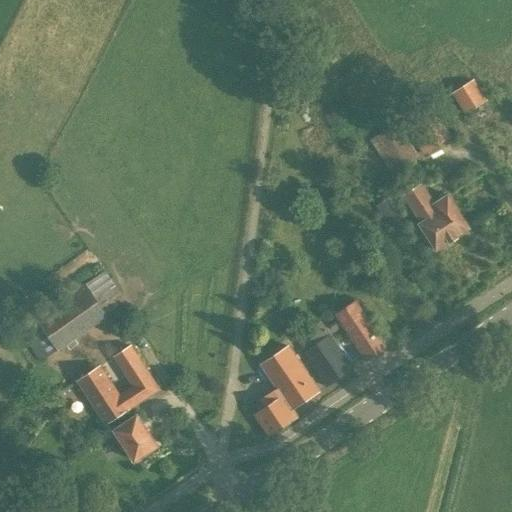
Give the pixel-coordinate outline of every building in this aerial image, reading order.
[(473,79),(452,93),(465,113),(486,100),(473,79)] [(432,105),(404,122),(423,153),(451,136),(432,105)] [(371,139),(392,172),(417,157),(396,124),(371,139)] [(418,224),(435,250),(469,228),(447,195),(433,203),(421,184),(404,195),(421,222),(418,224)] [(125,299),(106,270),(86,283),(36,318),(19,329),(41,361),(58,350),(108,315),(107,313),(125,299)] [(58,293),(48,279),(20,298),(29,312),(58,293)] [(355,301),(335,314),(365,359),(385,347),(355,301)] [(329,336),(303,353),(325,386),(351,368),(329,336)] [(105,425),(126,412),(131,408),(160,389),(131,345),(113,357),(131,385),(119,392),(101,365),(76,381),(105,425)] [(288,346),(260,364),(276,388),(261,399),(266,406),(254,415),(268,436),(296,417),(291,409),(318,391),(288,346)] [(126,412),(105,425),(120,447),(125,444),(126,445),(134,459),(155,445),(137,417),(131,420),(126,412)]
